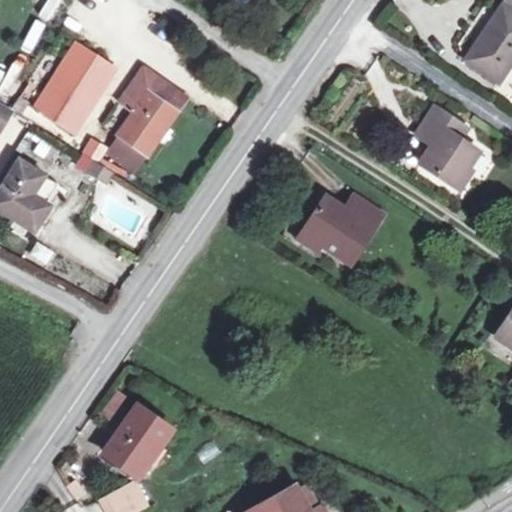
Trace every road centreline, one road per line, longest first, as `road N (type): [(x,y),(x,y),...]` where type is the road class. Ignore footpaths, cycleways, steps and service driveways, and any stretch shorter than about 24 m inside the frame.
road 1 (tertiary): [(292,82),(116,332)]
road 2 (unknown): [(292,82),(511,234)]
road 3 (residential): [(341,12),(511,127)]
road 4 (tertiary): [(116,332),(0,497)]
road 5 (residential): [(292,82),(155,0)]
road 6 (residential): [(116,332),(0,268)]
